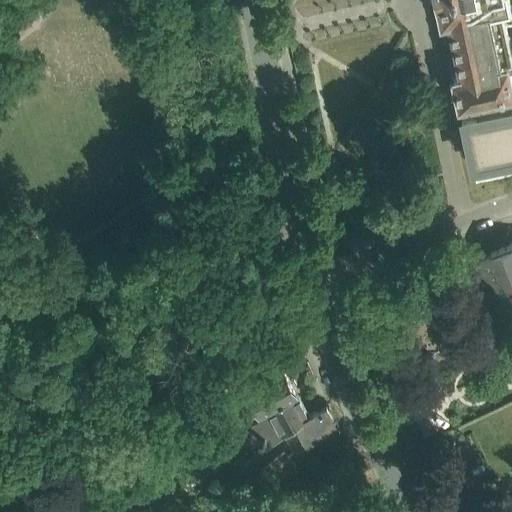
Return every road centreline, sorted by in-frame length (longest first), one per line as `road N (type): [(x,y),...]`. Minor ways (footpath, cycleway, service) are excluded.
road 1 (residential): [(318,288),(255,0)]
road 2 (residential): [(410,511),(318,288)]
road 3 (residential): [(465,224),(415,0)]
road 4 (residential): [(465,224),(318,288)]
